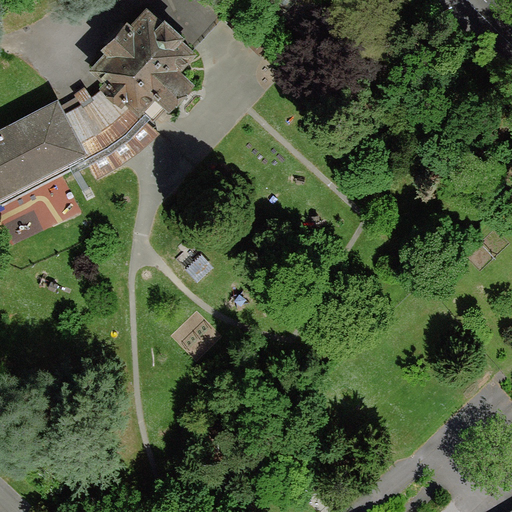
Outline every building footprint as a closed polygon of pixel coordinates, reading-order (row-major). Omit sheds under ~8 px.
[(266,0),(296,27),(320,1),(318,0),(266,0)] [(193,51),(147,10),(131,27),(128,24),(108,46),(111,49),(95,66),(109,79),(106,83),(109,86),(119,94),(123,98),(126,95),(154,119),(190,80),(177,68),(193,51)] [(87,103),(65,115),(72,128),(91,118),(108,105),(119,94),(109,86),(87,103)] [(123,98),(119,94),(108,105),(91,118),(72,128),(85,151),(99,179),(135,156),(160,134),(123,98)] [(65,115),(58,101),(0,130),(0,194),(85,151),(72,128),(65,115)]
